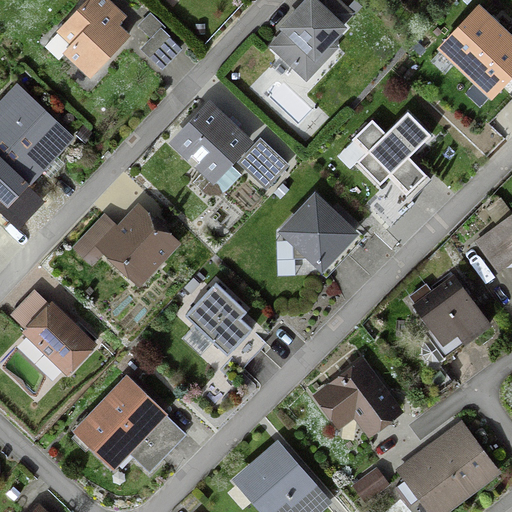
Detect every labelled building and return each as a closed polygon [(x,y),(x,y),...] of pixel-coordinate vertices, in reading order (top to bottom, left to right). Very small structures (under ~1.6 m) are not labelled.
[(112,6),(104,0),(88,0),(60,30),(74,43),(66,52),(91,75),(127,36),(104,15),(112,6)] [(342,28),(312,0),(309,0),(283,27),(287,31),(273,45),(297,68),(311,53),(314,57),(342,28)] [(466,72),(504,32),(478,8),(440,48),(466,72)] [(162,68),(179,49),(160,31),(163,27),(150,14),(140,25),(153,38),(142,49),(162,68)] [(511,39),(504,32),(466,72),(491,96),(511,73),(511,39)] [(15,87),(0,103),(0,185),(14,199),(70,139),(15,87)] [(213,177),(246,142),(209,107),(176,142),(213,177)] [(410,208),(395,192),(400,188),(411,199),(430,180),(409,157),(431,135),(408,112),(386,133),(372,120),(354,137),(368,151),(357,161),(380,185),(391,174),(393,177),(366,202),(390,227),(410,208)] [(266,187),(287,165),(280,158),(259,180),(266,187)] [(315,197),(283,231),(294,241),(295,257),(311,257),(322,267),(353,233),(315,197)] [(104,219),(78,246),(92,260),(106,245),(140,277),(173,242),(139,210),(118,232),(104,219)] [(415,306),(450,353),(489,323),(454,276),(415,306)] [(185,315),(227,355),(252,329),(240,318),(247,311),(243,308),(216,282),(185,315)] [(25,331),(67,371),(94,344),(52,304),(25,331)] [(318,396),(335,418),(351,406),(370,431),(398,410),(362,363),(318,396)] [(164,412),(128,377),(76,432),(112,466),(127,451),(149,473),(163,458),(140,437),(164,412)] [(408,477),(397,485),(411,505),(422,497),(433,511),(441,511),(495,472),(465,432),(415,470),(409,462),(401,468),(408,477)] [(268,511),(310,511),(324,501),(278,448),(239,482),(255,501),(258,499),(268,511)] [(376,471),(357,486),(366,498),(385,484),(376,471)] [(385,511),(411,511),(400,499),(385,511)]
